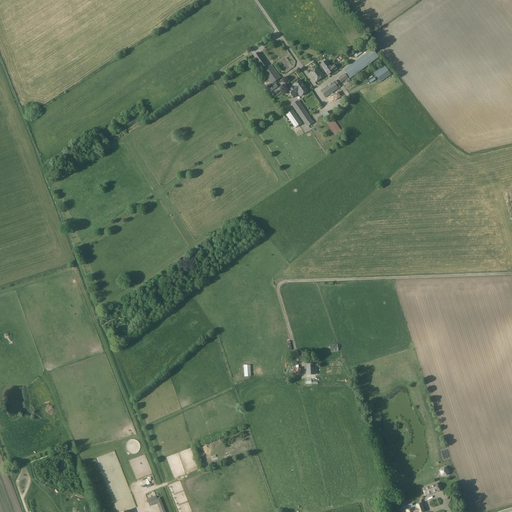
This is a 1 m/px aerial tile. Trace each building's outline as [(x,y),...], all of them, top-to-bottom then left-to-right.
[(352,54),(355,58),(368,49),(365,44),(352,54)] [(373,49),(344,70),(350,79),(379,57),(373,49)] [(268,65),(259,53),(253,56),(262,69),(268,65)] [(272,84),(280,78),(271,65),(262,71),(272,84)] [(329,65),(323,69),(329,77),(331,75),(330,74),(337,69),(334,65),(331,68),(329,65)] [(384,65),(383,67),(374,73),(380,82),(391,74),(384,65)] [(308,74),(315,83),(324,76),(318,68),(308,74)] [(345,74),(338,78),(342,83),(348,78),(345,74)] [(373,79),(370,74),(364,79),(367,83),(373,79)] [(294,86),(288,90),(292,96),(298,91),(301,96),(300,96),(300,97),(302,95),(303,96),(306,94),(306,92),(308,91),(300,80),(293,85),(294,86)] [(338,89),(333,82),(321,91),(325,98),(338,89)] [(268,89),(270,93),(278,87),(276,84),(268,89)] [(330,95),(333,100),(338,96),(335,91),(330,95)] [(298,101),(292,105),(303,122),(309,118),(310,117),(298,101)] [(286,115),(295,128),(302,123),(293,110),(286,115)] [(333,117),(325,121),(332,135),(340,132),(333,117)] [(306,363),(307,375),(315,375),(315,362),(306,363)] [(447,476),(449,470),(444,467),(440,470),(441,476),(447,476)] [(422,488),(425,497),(440,492),(437,483),(422,488)] [(148,502),(150,506),(157,504),(160,511),(165,511),(160,498),(148,502)] [(405,511),(417,511),(418,511),(422,511),(424,511),(421,503),(416,505),(417,508),(413,509),(413,508),(405,511)]
